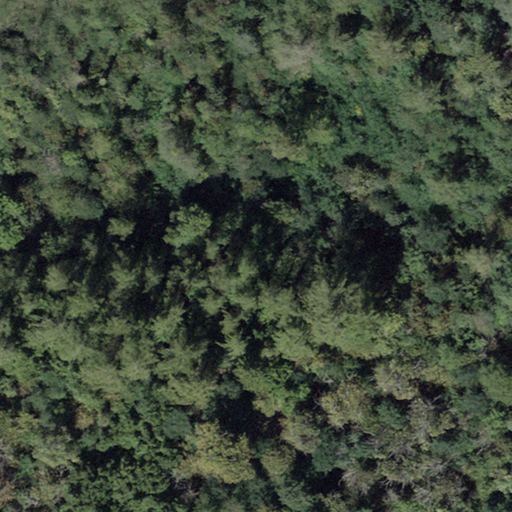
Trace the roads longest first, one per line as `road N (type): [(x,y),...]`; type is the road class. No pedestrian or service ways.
road 1 (track): [(292,497),(250,455),(248,433),(259,412),(328,420),(409,379),(454,376),(511,401)]
road 2 (track): [(511,151),(456,101),(419,0)]
